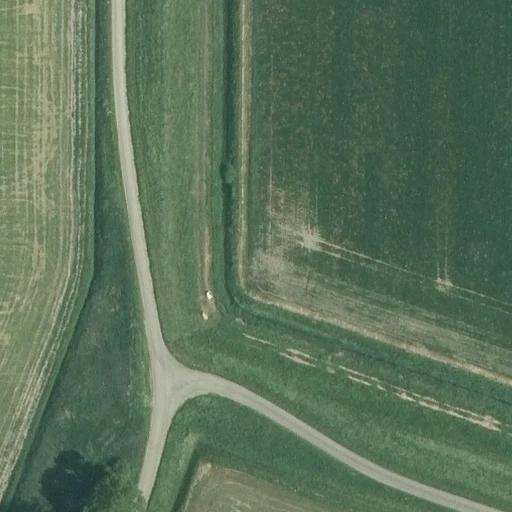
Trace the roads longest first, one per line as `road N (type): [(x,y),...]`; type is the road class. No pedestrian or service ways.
road 1 (unclassified): [(158,387),(128,206),(115,0)]
road 2 (unclassified): [(158,387),(217,387),(378,477),(475,511)]
road 3 (unclassified): [(133,511),(158,425),(158,387)]
